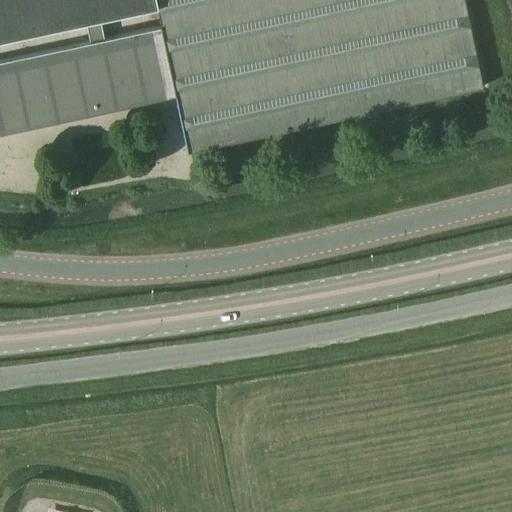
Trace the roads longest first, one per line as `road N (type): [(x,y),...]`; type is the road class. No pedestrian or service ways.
road 1 (tertiary): [(0,264),(122,272),(234,262),(511,198)]
road 2 (tertiary): [(0,380),(277,342),(511,293)]
road 3 (primary): [(511,258),(180,323),(0,342)]
